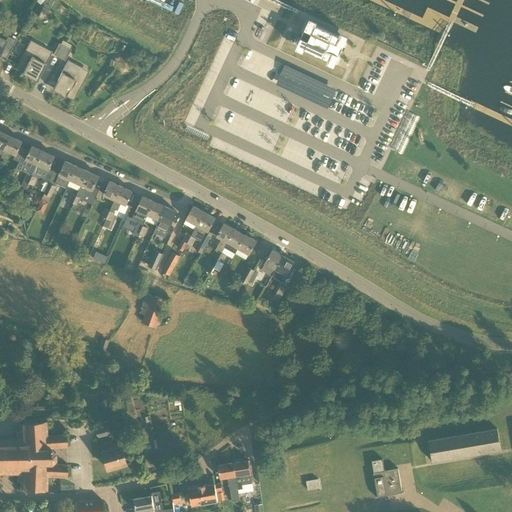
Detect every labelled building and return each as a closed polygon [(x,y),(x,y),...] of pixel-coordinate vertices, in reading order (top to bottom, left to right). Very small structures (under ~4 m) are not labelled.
[(41,7),(38,14),(47,19),(51,11),(41,7)] [(19,29),(23,23),(16,19),(12,25),(19,29)] [(327,64),(334,67),(341,52),(348,37),(341,34),(339,37),(315,26),(317,23),(310,20),(302,37),(296,49),(303,53),(305,49),(328,60),(327,64)] [(0,54),(6,58),(15,40),(8,36),(5,41),(0,38),(0,54)] [(53,55),(59,58),(65,46),(59,43),(53,55)] [(22,61),(20,60),(15,69),(33,78),(36,74),(40,76),(52,51),(45,48),(43,52),(30,46),(22,61)] [(71,49),(65,46),(59,58),(65,61),(71,49)] [(75,100),(80,91),(78,90),(86,74),(73,68),(75,63),(68,60),(56,84),(60,86),(57,91),(75,100)] [(0,154),(3,156),(11,137),(0,131),(0,148),(0,149),(0,154)] [(397,136),(394,148),(404,152),(408,139),(406,138),(407,134),(405,133),(403,138),(397,136)] [(20,148),(22,142),(11,137),(3,156),(7,158),(9,152),(16,155),(14,160),(20,163),(25,150),(20,148)] [(30,152),(25,150),(20,163),(24,165),(30,167),(27,174),(28,174),(24,182),(22,186),(27,189),(29,184),(33,176),(38,165),(44,152),(32,146),(30,152)] [(38,165),(33,176),(29,184),(34,186),(38,178),(43,181),(44,181),(42,184),(44,185),(43,187),(47,189),(51,181),(55,172),(49,170),(55,157),(44,152),(38,165)] [(59,175),(55,183),(60,185),(67,188),(70,180),(72,180),(78,167),(65,161),(59,175)] [(80,191),(89,172),(78,167),(72,180),(70,180),(68,185),(79,191),(80,191)] [(93,190),(99,177),(89,172),(80,191),(79,191),(76,196),(77,196),(74,204),(72,208),(78,211),(83,200),(81,200),(87,187),(93,190)] [(44,194),(50,197),(52,197),(56,187),(57,184),(55,183),(51,181),(47,189),(44,194)] [(115,200),(121,187),(110,181),(104,195),(115,200)] [(126,205),(132,192),(121,187),(115,200),(110,211),(106,219),(112,221),(115,213),(114,213),(115,210),(118,211),(121,203),(126,205)] [(77,196),(76,196),(72,194),(69,201),(74,204),(77,196)] [(137,210),(148,215),(154,201),(143,196),(137,210)] [(43,213),(47,201),(40,199),(37,211),(43,213)] [(159,220),(166,207),(154,201),(148,215),(146,220),(157,226),(159,220)] [(198,226),(205,213),(194,206),(186,219),(198,226)] [(168,232),(177,212),(166,207),(159,220),(157,226),(157,227),(168,232)] [(101,217),(106,219),(110,211),(105,209),(101,217)] [(208,231),(216,218),(205,213),(198,226),(196,229),(192,236),(187,243),(188,244),(193,246),(196,239),(200,241),(195,250),(202,254),(213,234),(208,231)] [(224,247),(234,229),(224,223),(217,237),(222,239),(215,250),(204,270),(211,273),(218,261),(222,253),(225,248),(224,247)] [(139,234),(145,236),(149,228),(143,226),(139,234)] [(235,254),(238,249),(246,235),(234,229),(224,247),(225,248),(235,254)] [(187,243),(192,236),(187,233),(183,240),(182,240),(177,249),(183,252),(188,244),(187,243)] [(246,235),(238,249),(249,255),(257,241),(246,235)] [(276,269),(283,256),(273,250),(265,263),(266,264),(262,270),(272,276),(276,269)] [(149,266),(156,269),(163,255),(155,251),(149,266)] [(173,252),(163,272),(170,276),(180,256),(173,252)] [(222,253),(218,261),(222,263),(226,256),(222,253)] [(283,256),(276,269),(287,276),(294,262),(283,256)] [(241,281),(247,284),(254,271),(249,268),(241,281)] [(192,289),(196,281),(188,276),(183,286),(192,289)] [(274,299),(279,302),(286,289),(281,286),(274,299)] [(166,301),(148,294),(147,294),(140,313),(146,315),(143,323),(156,327),(166,301)] [(72,339),(71,344),(90,351),(92,345),(72,339)] [(103,339),(98,353),(105,355),(109,341),(103,339)] [(67,448),(68,447),(67,446),(66,436),(67,435),(67,434),(66,435),(47,436),(46,430),(48,430),(48,429),(46,429),(46,423),(47,422),(46,421),(45,422),(43,422),(43,420),(42,420),(42,422),(24,423),(23,422),(23,424),(20,424),(20,423),(19,424),(20,424),(20,431),(18,431),(17,431),(16,431),(17,432),(18,438),(9,438),(9,440),(2,440),(2,438),(1,438),(1,440),(0,440),(0,475),(2,476),(2,474),(10,474),(10,476),(18,476),(18,482),(17,482),(18,483),(18,482),(21,483),(21,489),(20,490),(21,491),(21,490),(24,490),(24,492),(25,490),(43,491),(43,493),(44,493),(44,491),(46,491),(47,492),(48,491),(47,490),(47,484),(49,484),(49,483),(47,483),(47,477),(66,477),(67,478),(68,478),(67,477),(67,466),(68,465),(67,465),(51,465),(51,464),(55,460),(56,460),(56,459),(55,459),(55,454),(56,453),(56,452),(55,453),(51,449),(51,448),(67,447),(67,448)] [(99,437),(111,434),(109,428),(97,431),(99,437)] [(497,429),(429,441),(429,442),(427,442),(428,448),(430,447),(433,463),(501,451),(497,429)] [(103,451),(108,470),(127,464),(120,440),(110,443),(112,449),(103,451)] [(385,471),(383,459),(372,461),(374,473),(378,497),(402,493),(398,469),(385,471)] [(249,461),(234,463),(236,477),(238,489),(239,489),(243,488),(242,485),(252,483),(251,474),(249,461)] [(220,479),(228,478),(232,502),(241,501),(239,489),(238,489),(236,477),(234,463),(218,465),(220,479)] [(306,481),(308,491),(320,489),(318,479),(306,481)] [(218,502),(216,493),(215,485),(189,489),(192,507),(218,502)] [(174,503),(181,502),(180,494),(172,496),(174,503)] [(134,499),(136,511),(145,510),(145,511),(154,511),(154,509),(155,509),(152,496),(134,499)] [(103,511),(103,501),(102,501),(75,502),(75,511),(103,511)]
